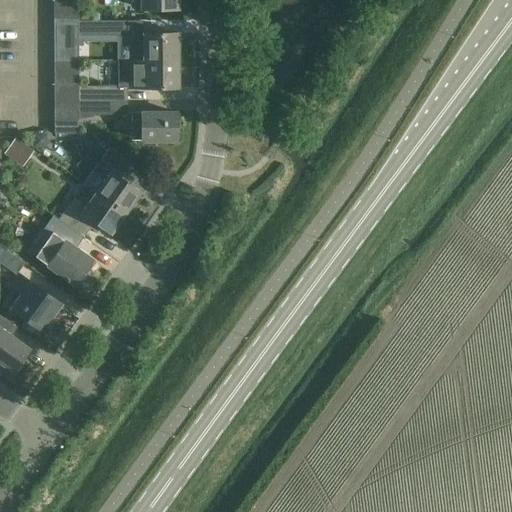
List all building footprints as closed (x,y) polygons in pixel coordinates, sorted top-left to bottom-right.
[(78,9),(77,0),(54,0),(54,11),(78,11),(78,9)] [(177,0),(142,0),(142,9),(177,9),(177,0)] [(90,9),(78,9),(78,11),(78,21),(90,21),(90,9)] [(78,23),(78,21),(78,11),(54,11),(54,23),(78,23)] [(127,21),(97,21),(90,21),(78,21),(78,23),(78,35),(127,35),(127,21)] [(78,35),(78,23),(54,23),(54,35),(78,35)] [(131,61),(177,61),(177,33),(131,33),(131,48),(131,61)] [(78,47),(78,35),(54,35),(54,47),(78,47)] [(78,59),(78,47),(54,47),(54,59),(78,59)] [(78,71),(78,59),(54,59),(54,71),(78,71)] [(177,61),(131,61),(118,60),(118,87),(78,86),(78,94),(78,101),(127,101),(127,87),(132,87),(177,88),(177,61)] [(78,83),(78,71),(54,71),(54,83),(78,83)] [(78,94),(78,86),(78,83),(54,83),(54,95),(78,94)] [(78,107),(78,101),(78,94),(54,95),(54,106),(78,107)] [(78,107),(78,119),(94,117),(94,115),(127,115),(127,101),(78,101),(78,107)] [(78,119),(78,107),(54,106),(53,119),(78,119)] [(175,114),(155,114),(132,114),(132,124),(143,125),(143,141),(175,141),(175,114)] [(78,134),(78,119),(53,119),(53,134),(78,134)] [(16,138),(5,153),(21,165),(32,149),(16,138)] [(133,165),(116,153),(110,148),(95,169),(107,178),(98,192),(125,211),(138,192),(127,184),(131,178),(126,174),(133,165)] [(109,233),(125,211),(98,192),(87,206),(75,197),(59,219),(82,235),(88,227),(93,231),(97,224),(109,233)] [(82,235),(59,219),(54,216),(38,239),(58,253),(48,266),(72,284),(90,259),(73,247),(82,235)] [(0,262),(17,275),(25,264),(0,245),(0,262)] [(20,294),(10,309),(39,330),(58,303),(21,276),(12,289),(20,294)] [(0,370),(5,364),(11,369),(26,348),(10,336),(17,326),(0,313),(0,370)]
